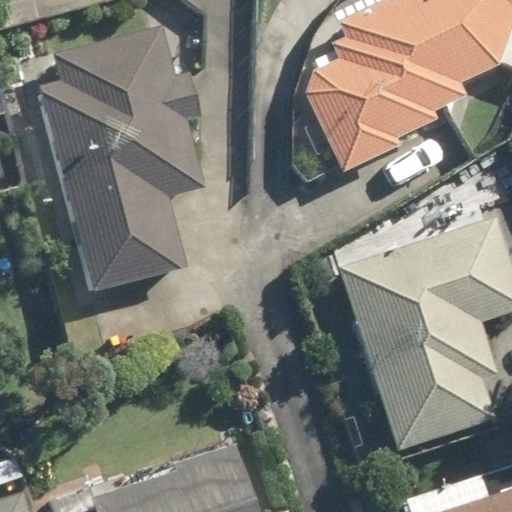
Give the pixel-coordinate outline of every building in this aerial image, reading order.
[(511,0),(380,0),(335,21),(343,39),(327,46),(334,60),(309,71),(301,90),(339,171),(396,145),(392,138),(433,119),(430,110),(462,95),(455,80),(495,61),(511,67),(511,0)] [(54,79),(30,86),(89,294),(184,266),(166,200),(202,191),(182,124),(198,120),(186,76),(170,81),(155,29),(50,59),(54,79)] [(511,276),(493,224),(336,279),(400,456),(491,424),(478,389),(499,382),(480,329),(511,317),(511,276)] [(46,352),(12,377),(24,393),(59,370),(46,352)] [(116,372),(86,381),(92,397),(121,388),(116,372)] [(87,492),(49,505),(50,511),(251,511),(232,454),(170,474),(173,483),(93,509),(87,492)] [(511,511),(511,468),(402,503),(404,511),(511,511)] [(0,511),(18,511),(15,500),(0,504),(0,511)]
